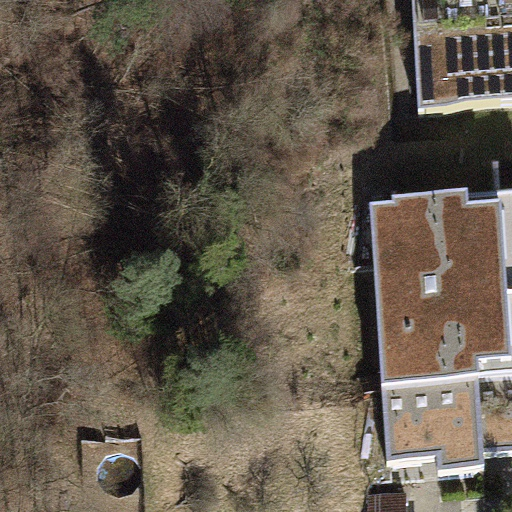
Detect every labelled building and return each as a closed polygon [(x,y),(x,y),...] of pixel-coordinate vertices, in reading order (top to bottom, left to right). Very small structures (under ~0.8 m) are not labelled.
[(511,0),(415,0),(422,115),(511,113),(511,0)] [(483,386),(511,384),(511,214),(378,220),(386,391),(483,386)] [(511,384),(483,386),(488,467),(511,466),(511,384)] [(488,467),(483,386),(386,391),(390,472),(442,470),(443,485),(488,483),(488,467)] [(409,511),(410,503),(375,502),(375,511),(409,511)]
